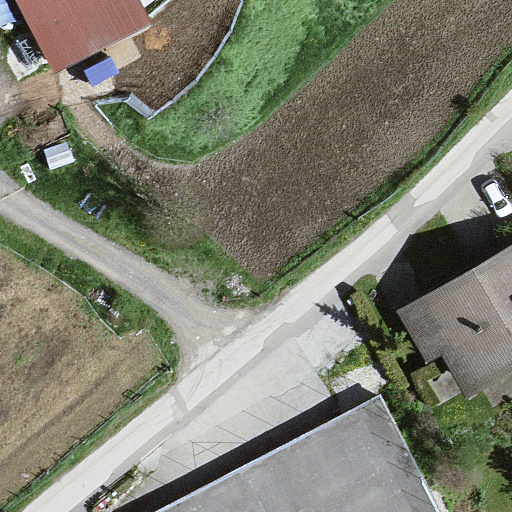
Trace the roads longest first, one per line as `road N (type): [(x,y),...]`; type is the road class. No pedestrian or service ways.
road 1 (residential): [(511,117),(45,511)]
road 2 (track): [(246,341),(0,180)]
